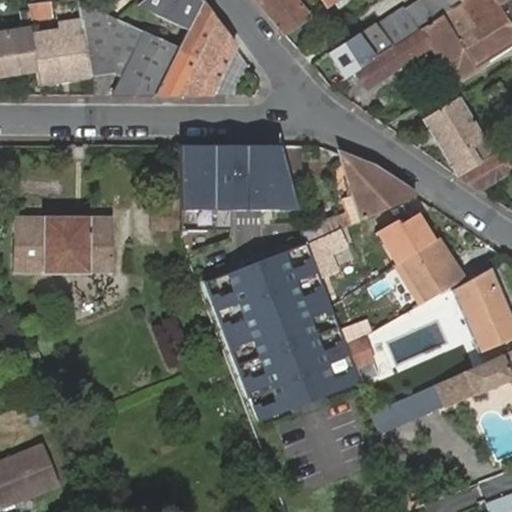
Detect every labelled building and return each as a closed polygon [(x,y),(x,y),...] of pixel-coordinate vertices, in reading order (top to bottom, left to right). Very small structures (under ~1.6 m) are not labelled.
[(51,15),(49,0),(45,0),(26,2),(29,17),(51,15)] [(113,96),(155,96),(179,49),(79,0),(82,28),(32,34),(38,75),(40,86),(90,80),(90,77),(112,74),(122,78),(113,96)] [(153,0),(151,13),(188,31),(191,24),(202,3),(200,0),(153,0)] [(256,0),(273,21),(283,32),(307,16),(297,0),(256,0)] [(417,31),(453,8),(448,1),(446,0),(421,0),(406,12),(417,31)] [(465,0),(455,7),(472,33),(489,61),(511,46),(511,23),(500,4),(506,0),(465,0)] [(155,96),(214,96),(237,50),(202,3),(191,24),(188,31),(179,49),(155,96)] [(401,5),(326,54),(342,79),(352,72),(417,31),(406,12),(401,5)] [(432,46),(442,62),(462,51),(457,42),(472,33),(455,7),(453,8),(417,31),(382,53),(352,72),(365,91),(432,46)] [(0,79),(38,75),(32,34),(31,33),(0,36),(0,79)] [(442,62),(454,82),(489,61),(472,33),(457,42),(462,51),(442,62)] [(214,96),(234,96),(249,67),(237,50),(214,96)] [(423,118),(458,176),(495,153),(459,95),(423,118)] [(305,206),(288,144),(246,143),(186,142),(187,227),(238,227),(238,207),(248,207),(305,206)] [(511,142),(495,153),(458,176),(480,191),(511,171),(511,142)] [(375,168),(339,156),(351,193),(360,220),(416,196),(375,168)] [(360,220),(351,193),(341,197),(345,212),(312,225),(316,238),(334,231),(360,220)] [(401,267),(422,301),(461,279),(436,241),(432,243),(416,216),(400,226),(397,222),(372,234),(393,272),(401,267)] [(12,274),(110,274),(111,218),(12,218),(12,274)] [(305,242),(305,243),(316,238),(312,225),(311,219),(301,223),(305,242)] [(316,238),(305,243),(316,271),(330,264),(325,251),(339,245),(334,231),(316,238)] [(254,262),(202,282),(256,423),(309,403),(360,384),(354,369),(345,345),(316,271),(305,243),(305,242),(254,262)] [(455,302),(478,353),(511,339),(511,319),(488,270),(457,289),(462,298),(455,302)] [(29,356),(12,313),(1,318),(19,360),(29,356)] [(163,347),(187,340),(179,316),(155,324),(163,347)] [(360,336),(345,345),(354,369),(372,360),(360,336)] [(511,351),(439,383),(448,403),(450,407),(465,400),(464,396),(473,392),(475,396),(511,379),(509,373),(511,372),(511,351)] [(439,383),(401,400),(410,419),(448,403),(439,383)] [(410,419),(401,400),(370,413),(377,432),(395,424),(396,425),(410,419)] [(0,462),(0,508),(59,485),(43,445),(0,462)]
